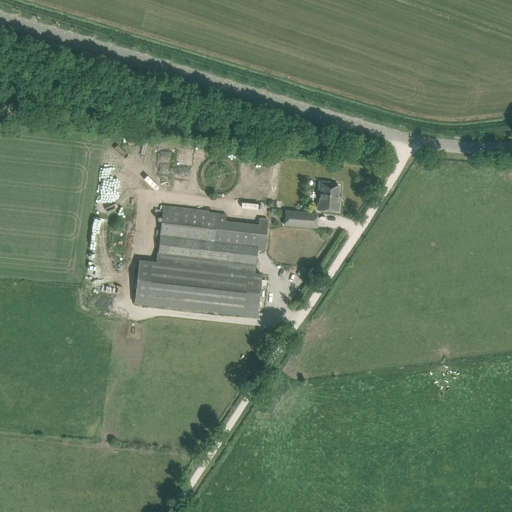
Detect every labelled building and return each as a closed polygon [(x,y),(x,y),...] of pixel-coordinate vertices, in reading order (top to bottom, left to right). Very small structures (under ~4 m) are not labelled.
[(137,170),(144,170),(144,165),(150,165),(151,140),(138,140),(137,170)] [(317,209),(338,211),(339,202),(338,202),(339,186),(329,185),(330,182),(320,182),(319,189),(321,189),(320,203),(318,202),(317,209)] [(265,250),(268,219),(259,218),(258,225),(225,221),(226,215),(163,208),(158,250),(157,250),(156,261),(139,259),(134,303),(257,317),(262,274),(255,273),(256,261),(257,249),(265,250)] [(284,225),(316,227),(317,213),(285,211),(284,225)] [(117,294),(110,294),(113,270),(99,268),(96,292),(106,293),(105,304),(116,305),(117,294)] [(259,402),(271,410),(278,399),(266,392),(259,402)]
